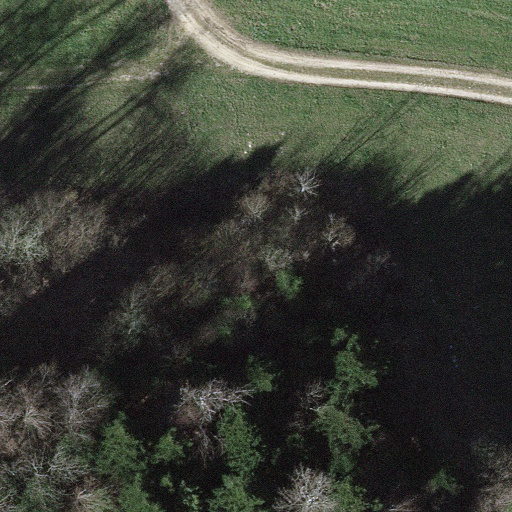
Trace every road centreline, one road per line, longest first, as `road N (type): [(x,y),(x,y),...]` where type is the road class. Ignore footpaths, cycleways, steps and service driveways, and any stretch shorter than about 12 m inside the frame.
road 1 (track): [(181,0),(203,56),(511,97)]
road 2 (track): [(0,78),(131,72),(203,56)]
